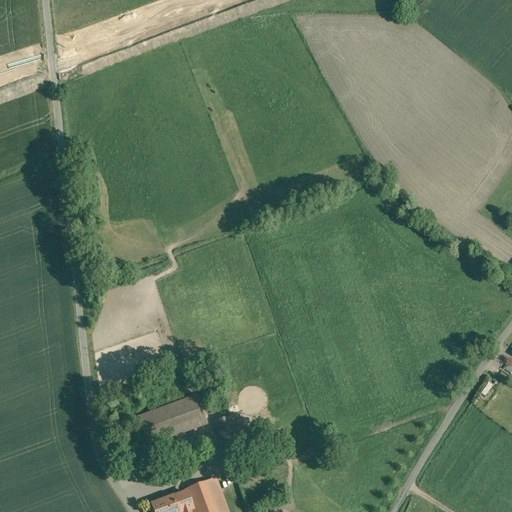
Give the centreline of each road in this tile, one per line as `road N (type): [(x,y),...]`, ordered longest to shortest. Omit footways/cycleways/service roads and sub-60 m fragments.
road 1 (unclassified): [(41,0),(94,444),(133,511)]
road 2 (unclassified): [(511,327),(394,511)]
